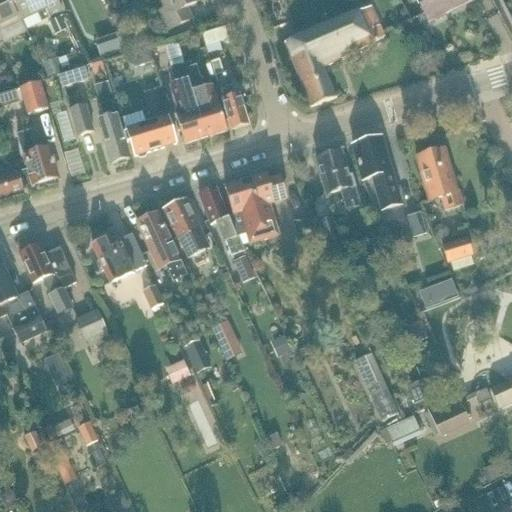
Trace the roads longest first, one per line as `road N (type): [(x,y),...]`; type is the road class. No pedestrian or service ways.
road 1 (tertiary): [(0,227),(290,139)]
road 2 (tertiary): [(290,139),(511,74)]
road 3 (residential): [(244,0),(290,139)]
